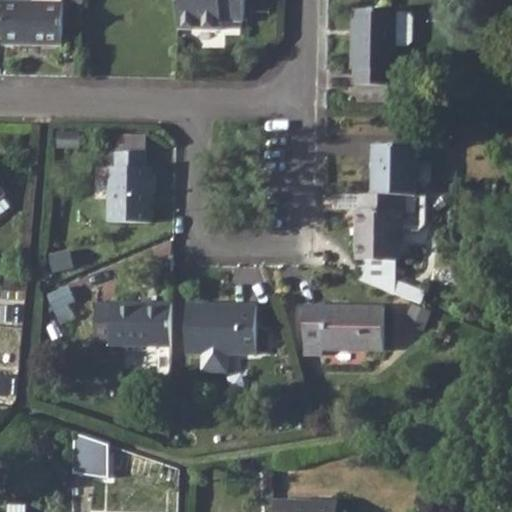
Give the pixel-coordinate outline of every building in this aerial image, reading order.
[(4,0),(4,3),(0,2),(0,35),(4,36),(4,43),(63,43),(64,0),(4,0)] [(178,0),(178,26),(220,28),(220,19),(243,20),(243,0),(178,0)] [(355,82),(357,82),(389,83),(391,83),(391,69),(394,69),(394,42),(407,42),(411,37),(411,16),(407,10),(353,7),(352,67),(355,68),(355,82)] [(374,143),(373,191),(416,193),(418,193),(420,144),(374,143)] [(116,163),(110,163),(111,218),(153,219),(154,164),(146,164),(146,149),(116,149),(116,163)] [(0,212),(14,201),(0,182),(0,212)] [(373,191),(360,191),(360,206),(357,206),(356,257),(400,257),(400,207),(416,207),(416,193),(373,191)] [(76,249),(51,255),(56,272),(80,266),(76,249)] [(113,342),(172,343),(173,300),(114,299),(113,302),(99,302),(99,338),(114,339),(113,342)] [(209,305),(209,301),(189,300),(189,350),(256,351),(257,347),(257,325),(258,302),(241,303),(242,306),(209,305)] [(306,303),(306,344),(324,343),(324,347),(384,349),(384,304),(306,303)] [(111,470),(112,440),(77,430),(76,470),(111,470)] [(275,511),(337,511),(338,498),(276,496),(275,511)]
